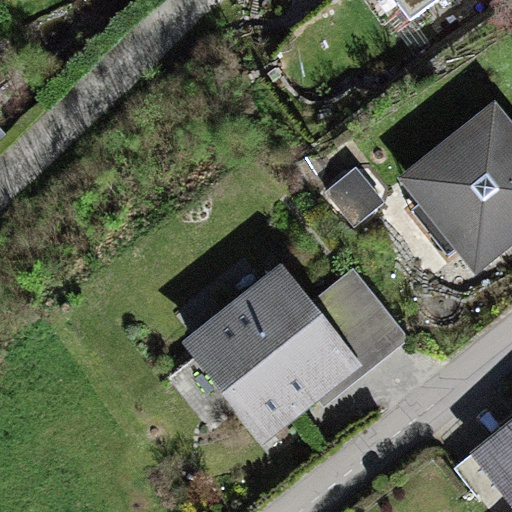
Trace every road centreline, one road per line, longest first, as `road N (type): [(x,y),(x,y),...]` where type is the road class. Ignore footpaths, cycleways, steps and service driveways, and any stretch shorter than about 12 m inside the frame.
road 1 (residential): [(200,0),(0,197)]
road 2 (residential): [(511,344),(305,511)]
